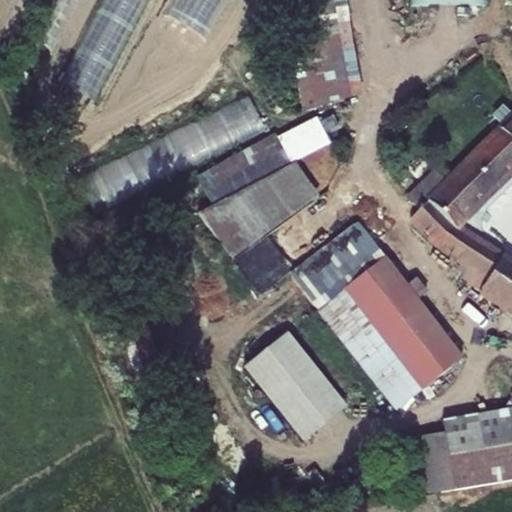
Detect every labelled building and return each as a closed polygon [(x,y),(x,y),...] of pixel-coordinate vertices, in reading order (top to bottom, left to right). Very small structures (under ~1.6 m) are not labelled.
[(105,100),(150,0),(110,0),(72,85),(105,100)] [(405,0),(406,9),(484,10),(484,0),(405,0)] [(336,36),(291,44),(304,109),(347,98),(336,36)] [(253,99),(95,164),(103,183),(117,177),(122,191),(266,132),(253,99)] [(298,158),(332,142),(320,114),(197,171),(214,206),(207,209),(227,251),(321,207),(298,158)] [(431,177),(409,197),(420,209),(410,218),(439,245),(470,266),(464,276),(482,289),(481,290),(492,298),(493,302),(498,302),(511,311),(511,264),(456,226),(511,170),(511,117),(442,187),(431,177)] [(332,272),(345,290),(422,391),(445,373),(462,360),(385,258),(378,253),(355,224),(318,252),(332,272)] [(319,309),(345,290),(332,272),(306,292),(319,309)] [(345,290),(319,309),(399,408),(422,391),(345,290)] [(146,319),(127,326),(143,369),(162,362),(146,319)] [(288,335),(245,369),(304,444),(347,410),(288,335)] [(445,373),(422,391),(430,403),(453,385),(445,373)] [(457,420),(466,487),(511,479),(511,394),(487,414),(457,420)]
